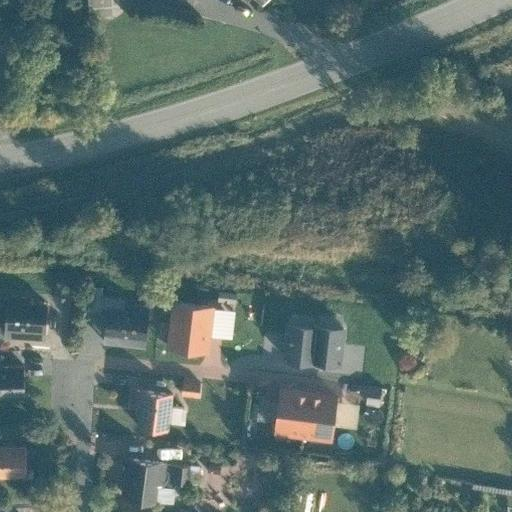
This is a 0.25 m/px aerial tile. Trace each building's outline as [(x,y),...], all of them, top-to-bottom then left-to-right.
[(112,17),(111,0),(87,0),(89,19),(112,17)] [(45,334),(47,307),(28,306),(28,297),(0,295),(0,337),(30,339),(31,333),(45,334)] [(175,300),(170,344),(206,348),(211,305),(175,300)] [(108,307),(105,335),(117,336),(116,342),(144,345),(149,305),(126,303),(125,309),(108,307)] [(290,322),(286,357),(313,360),(316,323),(315,322),(315,325),(290,322)] [(316,323),(313,360),(314,359),(339,362),(343,326),(316,323)] [(0,400),(24,399),(22,366),(0,367),(0,400)] [(200,383),(183,381),(181,395),(199,397),(200,383)] [(302,436),(307,392),(278,388),(273,432),(302,436)] [(331,439),(336,395),(307,392),(302,436),(331,439)] [(168,431),(172,396),(140,393),(136,427),(168,431)] [(0,477),(25,477),(25,449),(0,448),(0,477)] [(163,462),(132,460),(129,501),(160,503),(163,462)] [(193,466),(175,464),(174,480),(192,482),(193,466)]
